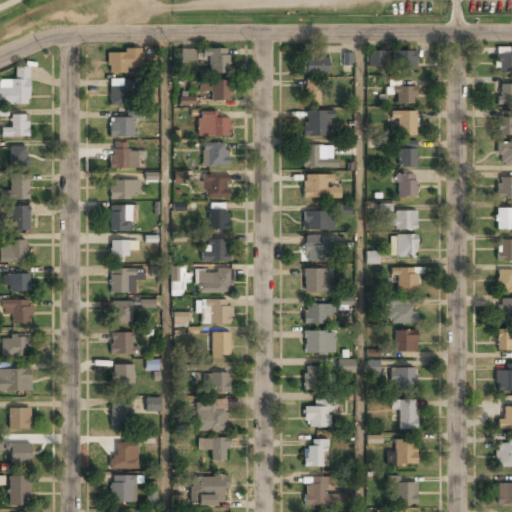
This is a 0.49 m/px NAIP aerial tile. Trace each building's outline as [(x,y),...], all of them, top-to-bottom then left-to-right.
[(511,47),(495,47),(495,71),(511,71),(511,47)] [(194,48),(180,48),(180,60),(194,60),(194,48)] [(207,72),(228,72),(228,48),(207,48),(207,72)] [(106,49),(106,71),(141,71),(141,49),(106,49)] [(415,50),(367,50),(367,68),(415,68),(415,50)] [(352,53),(342,53),(342,65),(352,65),(352,53)] [(302,74),(327,74),(327,57),(302,57),(302,74)] [(0,104),(29,104),(29,66),(15,66),(15,79),(0,79),(0,104)] [(210,100),(229,100),(229,79),(199,79),(199,90),(210,90),(210,100)] [(319,83),(304,83),(304,105),(319,105),(319,83)] [(511,84),(496,84),(496,106),(511,106),(511,84)] [(127,85),(109,85),(109,105),(127,105),(127,85)] [(414,103),(414,87),(393,87),(393,103),(414,103)] [(0,116),(7,117),(8,109),(0,108),(0,116)] [(228,136),(228,116),(218,116),(218,111),(196,111),(196,136),(228,136)] [(303,137),(327,137),(327,111),(303,111),(303,137)] [(390,111),(390,121),(397,121),(397,134),(415,134),(415,111),(390,111)] [(27,137),(27,114),(10,114),(10,126),(1,126),(1,137),(27,137)] [(109,137),(133,137),(133,116),(109,116),(109,137)] [(496,136),(511,136),(511,118),(496,118),(496,136)] [(415,166),(415,140),(403,140),(403,149),(396,149),(396,166),(415,166)] [(126,142),(109,142),(109,168),(137,168),(137,158),(142,158),(142,151),(126,151),(126,142)] [(227,166),(227,142),(200,142),(200,166),(227,166)] [(511,142),(496,142),(496,166),(511,166),(511,142)] [(301,168),(334,168),(334,145),(301,145),(301,168)] [(9,146),(9,166),(28,166),(28,146),(9,146)] [(416,173),(396,173),(396,197),(416,197),(416,173)] [(227,198),(227,175),(199,175),(199,198),(227,198)] [(301,175),(301,198),(339,198),(339,187),(331,187),(331,175),(301,175)] [(0,200),(28,200),(28,176),(10,176),(10,191),(0,191),(0,200)] [(511,178),(495,178),(495,199),(511,199),(511,178)] [(109,199),(137,199),(137,179),(109,179),(109,199)] [(136,221),(136,204),(109,204),(109,230),(128,230),(128,221),(136,221)] [(28,230),(28,205),(8,205),(8,230),(28,230)] [(207,205),(207,230),(227,230),(227,209),(216,209),(216,205),(207,205)] [(338,215),(348,214),(348,207),(337,208),(338,215)] [(511,230),(511,209),(494,209),(494,230),(511,230)] [(302,230),(332,230),(332,211),(302,211),(302,230)] [(388,211),(388,230),(415,230),(415,211),(388,211)] [(416,257),(416,235),(389,235),(389,257),(416,257)] [(303,260),(332,260),(332,236),(303,236),(303,260)] [(202,239),(202,262),(228,262),(228,239),(202,239)] [(0,240),(0,262),(26,262),(26,240),(0,240)] [(109,241),(109,262),(126,262),(126,250),(135,250),(135,241),(109,241)] [(511,260),(511,241),(496,241),(496,260),(511,260)] [(365,264),(377,264),(377,252),(365,252),(365,264)] [(171,291),(181,291),(180,267),(169,268),(171,291)] [(303,291),(328,291),(328,268),(303,268),(303,291)] [(415,268),(394,268),(394,293),(415,293),(415,268)] [(109,269),(109,293),(133,293),(133,280),(142,280),(142,269),(109,269)] [(230,269),(194,269),(194,293),(230,293),(230,269)] [(511,270),(496,270),(496,293),(511,293),(511,270)] [(28,274),(1,274),(1,291),(28,291),(28,274)] [(351,297),(338,298),(338,307),(345,306),(345,305),(352,305),(351,297)] [(511,298),(497,298),(497,323),(511,323),(511,298)] [(196,299),(196,325),(230,325),(230,299),(196,299)] [(382,299),(382,323),(413,323),(413,299),(382,299)] [(29,324),(29,300),(1,300),(1,314),(10,314),(10,324),(29,324)] [(139,300),(139,309),(154,309),(154,300),(139,300)] [(111,323),(131,323),(131,301),(111,301),(111,323)] [(303,324),(325,324),(325,315),(331,315),(331,304),(303,304),(303,324)] [(187,314),(172,313),(172,327),(187,328),(187,314)] [(394,330),(394,353),(415,353),(415,330),(394,330)] [(511,330),(496,330),(496,351),(511,351),(511,330)] [(333,331),(303,331),(303,353),(333,353),(333,331)] [(131,332),(109,332),(109,354),(131,354),(131,332)] [(229,332),(210,332),(210,356),(229,356),(229,332)] [(1,357),(27,357),(27,337),(1,337),(1,357)] [(147,370),(158,370),(158,360),(147,360),(147,370)] [(352,360),(337,360),(337,374),(352,374),(352,360)] [(379,374),(378,360),(365,360),(366,374),(379,374)] [(511,392),(511,364),(505,364),(504,370),(494,370),(494,392),(511,392)] [(111,391),(133,391),(133,365),(111,365),(111,391)] [(325,367),(303,367),(303,392),(325,392),(325,367)] [(413,390),(413,368),(389,368),(389,390),(413,390)] [(0,369),(0,392),(29,392),(29,369),(0,369)] [(202,373),(202,393),(229,393),(229,373),(202,373)] [(145,411),(159,412),(159,398),(145,397),(145,411)] [(330,400),(313,400),(313,407),(303,407),(303,428),(330,428),(330,400)] [(390,410),(398,410),(398,431),(415,431),(415,400),(390,400),(390,410)] [(194,432),(226,432),(226,401),(194,401),(194,432)] [(109,427),(131,427),(131,403),(109,403),(109,427)] [(511,429),(511,406),(499,406),(499,429),(511,429)] [(7,408),(7,429),(29,429),(29,408),(7,408)] [(365,442),(365,435),(381,435),(381,444),(365,442)] [(227,460),(227,439),(200,439),(200,452),(208,452),(208,460),(227,460)] [(305,468),(324,468),(324,439),(305,439),(305,468)] [(415,466),(416,441),(394,440),(394,451),(386,451),(386,465),(415,466)] [(511,467),(511,440),(494,440),(494,467),(511,467)] [(136,469),(136,442),(115,442),(115,455),(109,455),(109,469),(136,469)] [(7,464),(29,464),(29,444),(7,444),(7,464)] [(134,475),(109,475),(109,502),(134,502),(134,475)] [(29,505),(29,476),(7,476),(7,505),(29,505)] [(189,505),(225,505),(225,476),(189,476),(189,505)] [(328,477),(303,477),(304,506),(337,506),(337,494),(328,494),(328,477)] [(416,505),(416,483),(394,483),(394,505),(416,505)] [(511,484),(496,484),(496,505),(511,505),(511,484)] [(146,506),(155,506),(155,491),(146,492),(146,506)]
